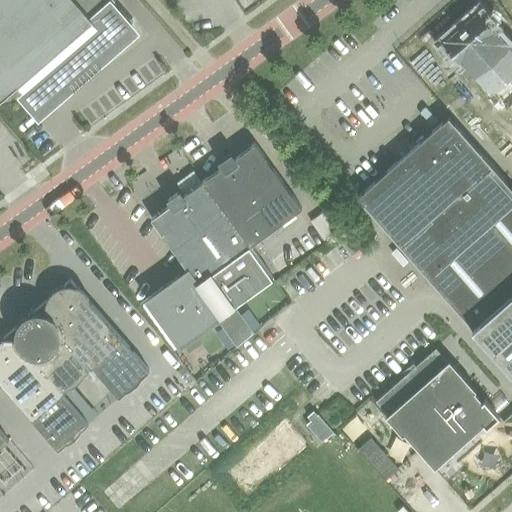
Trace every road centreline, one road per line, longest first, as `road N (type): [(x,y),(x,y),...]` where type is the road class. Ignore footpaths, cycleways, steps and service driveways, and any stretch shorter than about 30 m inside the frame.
road 1 (unclassified): [(0,237),(325,0)]
road 2 (unknown): [(36,210),(145,337),(168,387),(57,481)]
